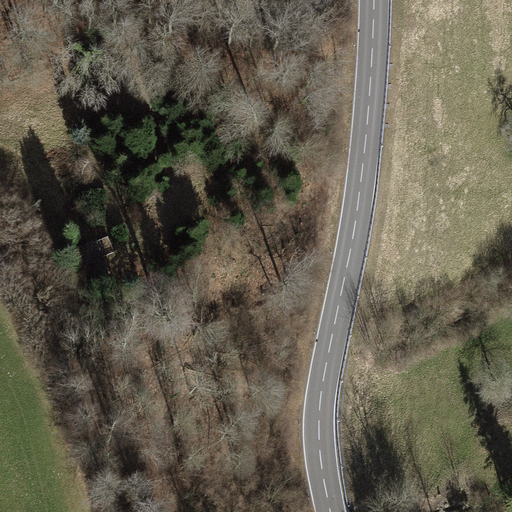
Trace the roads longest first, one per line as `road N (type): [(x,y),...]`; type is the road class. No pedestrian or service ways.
road 1 (secondary): [(331,511),(322,404),(354,245),(375,0)]
road 2 (track): [(189,0),(282,14),(328,0)]
